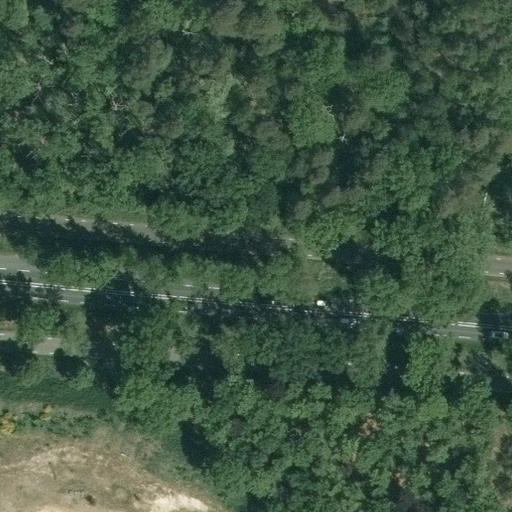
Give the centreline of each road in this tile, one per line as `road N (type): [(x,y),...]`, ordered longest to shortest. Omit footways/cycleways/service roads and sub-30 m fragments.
road 1 (primary): [(511,330),(0,285)]
road 2 (unclassified): [(511,271),(0,227)]
road 3 (unclassified): [(0,339),(511,381)]
